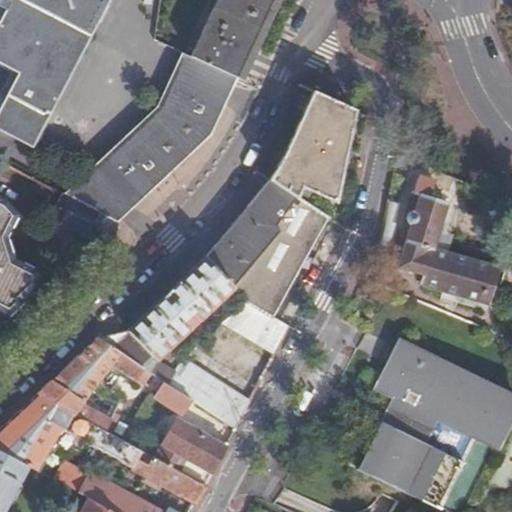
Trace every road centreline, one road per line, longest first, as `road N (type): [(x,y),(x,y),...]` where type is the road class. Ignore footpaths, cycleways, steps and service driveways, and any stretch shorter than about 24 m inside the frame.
road 1 (residential): [(304,42),(365,73),(390,109),(365,238),(217,511)]
road 2 (residential): [(0,394),(222,182),(304,42)]
road 3 (primary): [(511,124),(483,86),(462,30),(461,1)]
